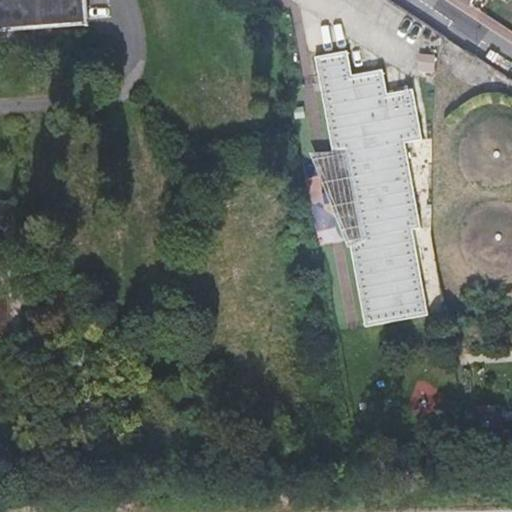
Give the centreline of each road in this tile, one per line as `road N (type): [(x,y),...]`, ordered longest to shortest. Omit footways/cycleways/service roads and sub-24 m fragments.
road 1 (unknown): [(299,0),(337,33),(390,54),(436,17)]
road 2 (residential): [(409,0),(511,65)]
